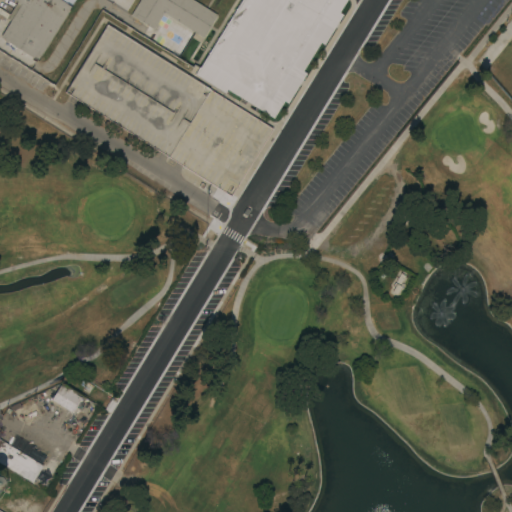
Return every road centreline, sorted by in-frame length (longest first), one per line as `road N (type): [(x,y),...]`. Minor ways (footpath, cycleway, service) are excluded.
road 1 (residential): [(378,0),(65,511)]
road 2 (track): [(230,357),(242,283),(262,259),(306,255),(351,268),(362,279),(373,334),(417,354),(479,404),(490,431),(489,461)]
road 3 (track): [(511,4),(306,255)]
road 4 (residential): [(241,225),(0,73)]
road 5 (track): [(262,259),(191,235),(137,256),(64,256),(0,270)]
road 6 (track): [(172,240),(168,280),(157,296),(94,354),(63,362)]
